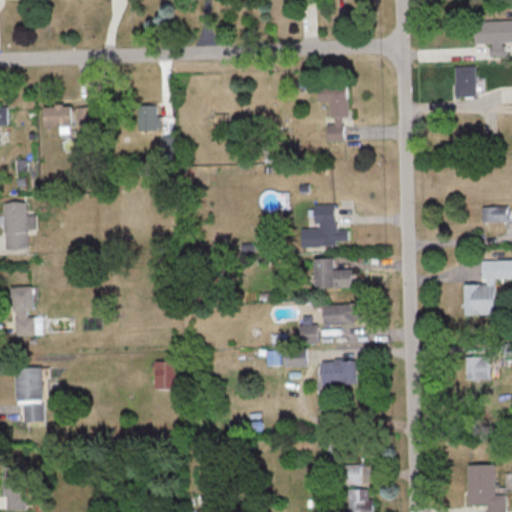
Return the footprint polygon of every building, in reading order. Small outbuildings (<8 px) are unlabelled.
[(511,40),(511,19),(474,20),(475,43),(490,42),(491,56),(505,56),(505,41),(511,40)] [(456,96),(477,95),(476,65),(455,66),(456,96)] [(140,130),(158,129),(157,102),(139,103),(140,130)] [(45,105),(45,126),(61,125),(62,134),(73,133),(72,104),(45,105)] [(0,124),(8,124),(8,106),(0,105),(0,124)] [(77,106),(78,123),(84,123),(84,127),(97,126),(97,105),(77,106)] [(27,200),(5,201),(6,253),(29,252),(29,229),(37,228),(36,214),(28,214),(27,200)] [(302,247),(336,246),(336,240),(349,240),(348,229),(336,229),(336,203),(314,204),(315,227),(302,228),(302,247)] [(483,206),(483,221),(508,221),(508,205),(483,206)] [(317,287),(353,285),(353,268),(335,268),(335,257),(315,258),(317,287)] [(511,258),(483,260),(483,283),(464,283),(465,314),(496,313),(495,278),(511,277),(511,258)] [(35,312),(34,312),(34,285),(14,286),(16,335),(35,334),(35,312)] [(324,303),(324,323),(355,323),(355,318),(363,317),(363,302),(324,303)] [(319,342),(319,323),(299,323),(300,342),(319,342)] [(285,366),(308,365),(308,349),(285,350),(285,366)] [(491,379),(491,355),(464,356),(464,379),(491,379)] [(319,384),(357,383),(356,359),(323,359),(323,373),(318,373),(319,384)] [(178,360),(155,360),(155,388),(177,389),(178,360)] [(25,422),(45,421),(45,404),(49,404),(48,366),(17,367),(18,403),(24,403),(25,422)] [(507,511),(507,493),(496,494),(495,463),(468,464),(469,504),(488,503),(487,511),(507,511)] [(345,465),(346,482),(371,482),(370,464),(345,465)] [(5,509),(25,509),(25,466),(5,466),(5,509)] [(373,511),(374,498),(370,498),(370,488),(349,488),(349,511),(373,511)]
